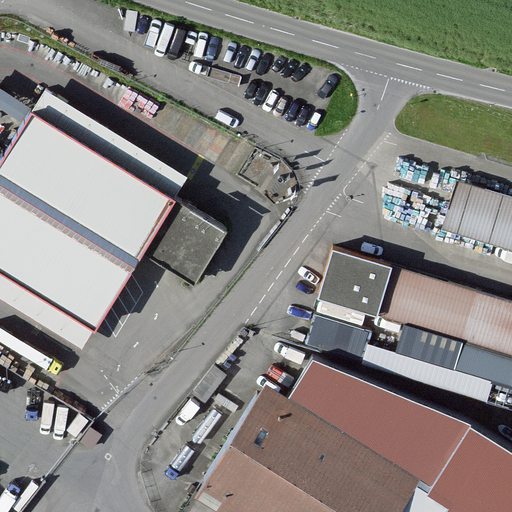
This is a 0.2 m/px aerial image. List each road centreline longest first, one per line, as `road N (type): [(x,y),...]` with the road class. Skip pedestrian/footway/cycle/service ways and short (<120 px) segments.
road 1 (residential): [(124,511),(110,475),(122,424),(219,323),(338,167),(395,63)]
road 2 (secondary): [(395,63),(182,0)]
road 3 (secondary): [(511,92),(395,63)]
